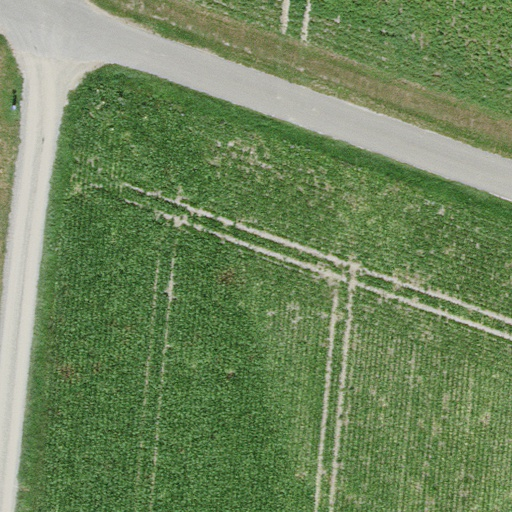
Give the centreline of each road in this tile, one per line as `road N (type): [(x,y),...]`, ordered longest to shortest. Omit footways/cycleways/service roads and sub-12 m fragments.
road 1 (track): [(6,511),(49,22)]
road 2 (unclassified): [(49,22),(511,184)]
